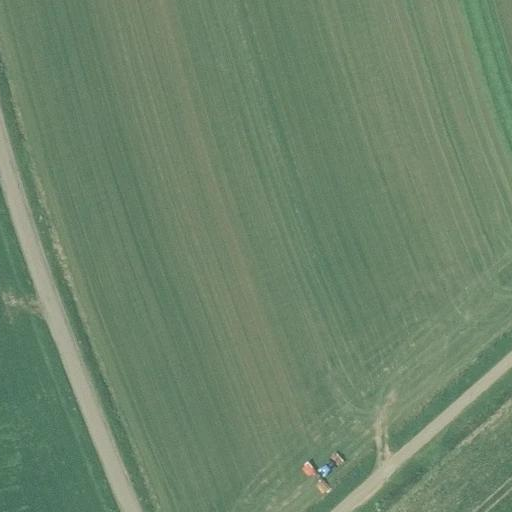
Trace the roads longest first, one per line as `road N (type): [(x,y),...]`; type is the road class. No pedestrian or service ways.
road 1 (tertiary): [(130,511),(0,144)]
road 2 (unclassified): [(339,511),(511,358)]
